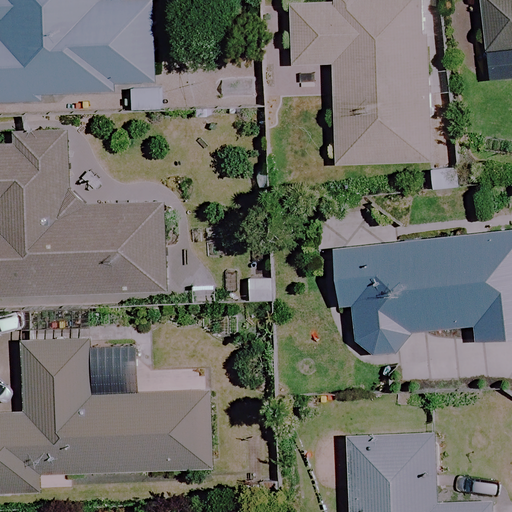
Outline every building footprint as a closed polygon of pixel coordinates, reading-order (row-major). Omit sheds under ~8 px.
[(102,2),(101,0),(0,0),(0,104),(38,104),(38,96),(112,94),(112,84),(151,84),(150,1),(102,2)] [(427,162),(418,0),(301,0),(285,1),(289,67),(330,65),(335,167),(427,162)] [(511,0),(472,0),(479,54),(511,49),(511,0)] [(65,208),(63,137),(0,139),(0,295),(161,290),(158,205),(65,208)] [(483,319),(484,332),(511,329),(511,223),(341,239),(347,299),(360,298),(364,331),(382,345),(405,343),(420,325),(483,319)] [(86,395),(84,340),(18,342),(20,411),(0,411),(0,491),(66,490),(206,486),(203,392),(86,395)] [(430,501),(428,433),(343,436),(345,511),(485,511),(485,500),(430,501)]
